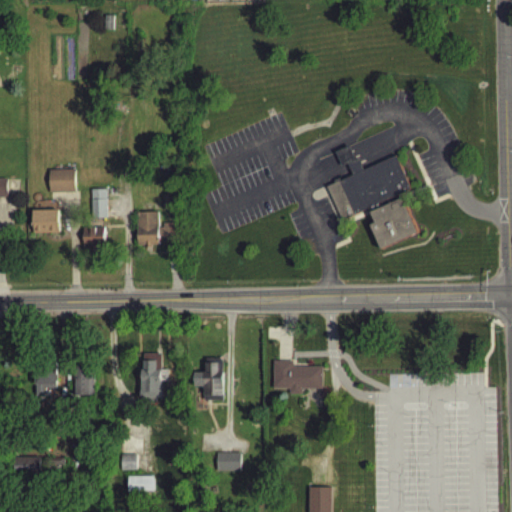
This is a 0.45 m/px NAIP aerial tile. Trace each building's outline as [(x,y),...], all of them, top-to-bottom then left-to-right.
[(351,180),(325,192),(341,226),(365,215),(368,214),(369,217),(374,228),(369,230),(380,254),(409,241),(417,237),(413,229),(408,218),(402,206),(401,204),(401,203),(400,202),(400,200),(410,195),(394,161),(388,163),(363,175),(362,174),(351,179),(351,180)] [(48,175),(73,174),(73,196),(62,197),(48,197),(48,175)] [(89,222),(95,222),(105,223),(105,209),(105,194),(89,195),(89,222)] [(161,199),(161,215),(167,215),(172,215),(172,199),(161,199)] [(31,215),(36,215),(57,214),(58,226),(58,238),(32,239),(31,215)] [(134,218),(157,217),(157,223),(158,232),(161,232),(161,228),(167,228),(182,227),(183,247),(172,248),(171,248),(160,248),(160,243),(158,243),(158,250),(147,250),(135,250),(134,218)] [(81,233),(95,233),(102,232),(103,252),(81,252),(81,233)] [(140,403),(140,395),(141,395),(141,374),(142,374),(143,358),(161,358),(161,374),(167,374),(167,385),(161,385),(160,404),(140,403)] [(222,405),(222,377),(221,377),(221,369),(221,366),(220,365),(219,363),(217,363),(205,363),(205,367),(205,377),(193,377),(193,391),(203,391),(203,405),(222,405)] [(272,366),(272,394),(288,394),(288,399),(301,399),(301,394),(321,394),(321,371),(291,371),(291,366),(283,366),(272,366)] [(73,400),(73,369),(93,368),(94,399),(73,400)] [(45,402),(45,393),(55,393),(55,389),(56,389),(56,374),(34,374),(34,389),(35,389),(35,402),(45,402)] [(239,457),(216,457),(216,476),(239,476),(239,457)] [(136,474),(136,459),(120,459),(120,474),(136,474)] [(13,461),(13,476),(39,477),(39,462),(13,461)] [(47,470),(63,470),(62,462),(47,462),(47,470)] [(152,481),(127,481),(127,496),(152,496),(152,481)] [(307,492),(318,492),(330,492),(330,511),(307,511),(307,495),(307,492)]
